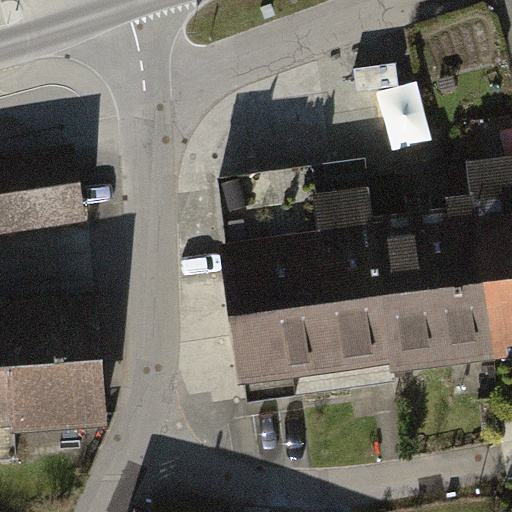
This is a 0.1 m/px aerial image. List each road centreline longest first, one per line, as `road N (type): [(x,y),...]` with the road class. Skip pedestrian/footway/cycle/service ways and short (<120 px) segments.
road 1 (residential): [(104,511),(154,348),(146,97)]
road 2 (residential): [(146,97),(410,0)]
road 3 (unknown): [(370,12),(420,182)]
